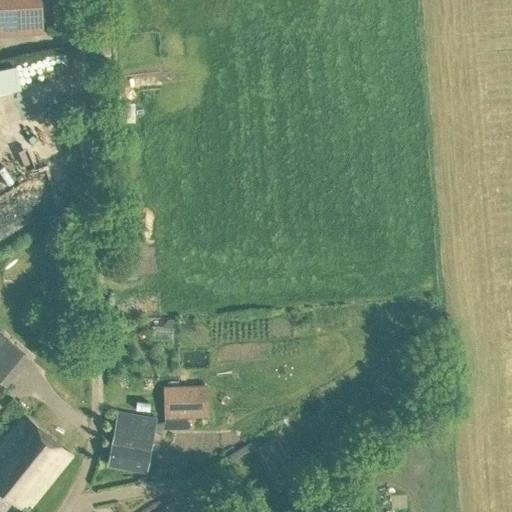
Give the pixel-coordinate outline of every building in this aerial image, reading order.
[(0,0),(0,25),(17,24),(15,0),(0,0)] [(39,0),(15,0),(17,24),(41,22),(39,0)] [(64,26),(62,0),(50,0),(52,27),(64,26)] [(22,174),(22,212),(52,211),(51,173),(22,174)] [(176,334),(176,323),(156,323),(156,334),(176,334)] [(0,385),(30,346),(1,324),(0,324),(0,385)] [(164,405),(165,427),(186,426),(185,404),(164,405)] [(155,418),(116,411),(107,464),(145,471),(155,418)] [(0,511),(11,499),(24,510),(71,453),(24,415),(0,443),(0,511)]
